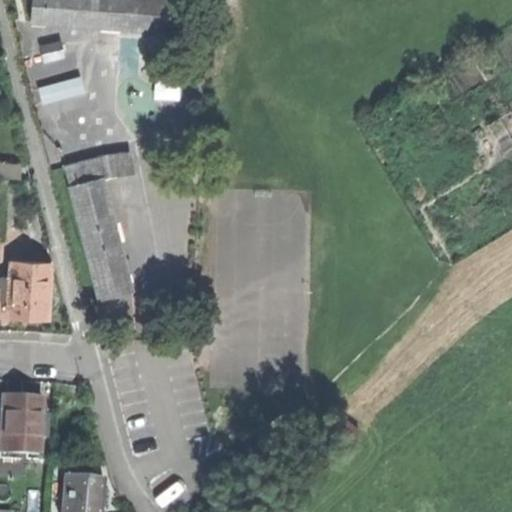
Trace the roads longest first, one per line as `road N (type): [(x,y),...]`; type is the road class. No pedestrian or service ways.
road 1 (unclassified): [(0,5),(91,359)]
road 2 (track): [(218,186),(231,0)]
road 3 (unclassified): [(91,359),(126,483),(148,511)]
